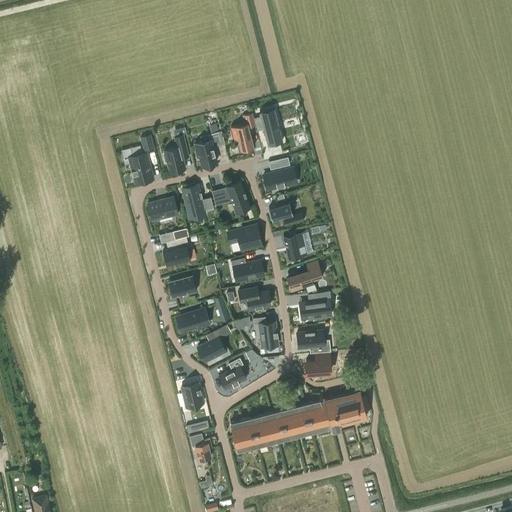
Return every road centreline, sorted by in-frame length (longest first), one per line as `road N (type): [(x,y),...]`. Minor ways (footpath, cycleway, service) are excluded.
road 1 (residential): [(215,410),(287,366),(282,293),(247,162),(133,191),(172,343),(205,374)]
road 2 (residential): [(236,494),(377,460),(390,511)]
